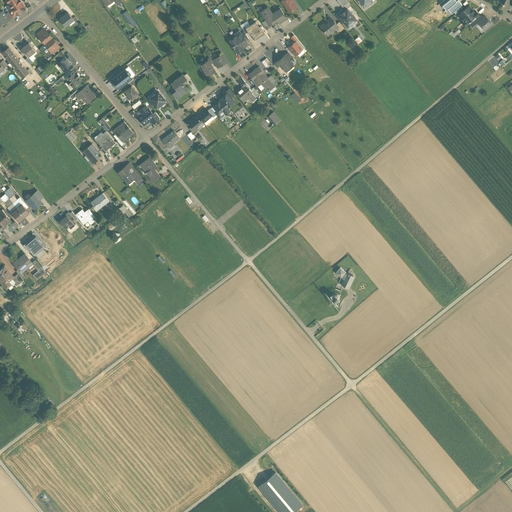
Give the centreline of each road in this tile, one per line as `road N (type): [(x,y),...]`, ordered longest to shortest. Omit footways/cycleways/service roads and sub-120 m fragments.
road 1 (track): [(456,86),(248,261),(0,451)]
road 2 (track): [(144,137),(302,325)]
road 3 (track): [(352,385),(456,510),(511,468)]
road 4 (residential): [(327,0),(144,137)]
road 5 (track): [(352,385),(188,511)]
road 6 (track): [(511,258),(352,385)]
road 7 (residential): [(144,137),(0,249)]
road 8 (residential): [(41,10),(144,137)]
